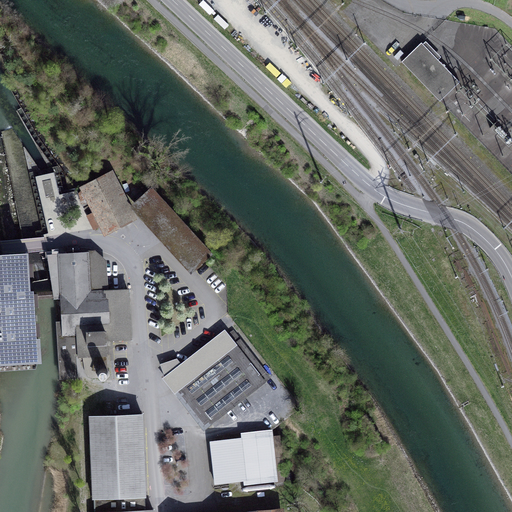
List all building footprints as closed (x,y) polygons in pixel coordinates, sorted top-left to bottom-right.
[(422,46),(421,44),(401,64),(440,103),(460,84),(438,61),(441,58),(426,43),(422,46)] [(109,232),(132,220),(109,175),(86,187),(80,193),(83,204),(92,199),(98,210),(88,216),(95,229),(105,224),(109,232)] [(51,179),(43,181),(46,197),(55,196),(51,179)] [(135,203),(195,270),(212,255),(152,188),(135,203)] [(100,258),(94,253),(48,256),(54,292),(55,297),(55,298),(62,298),(63,322),(58,322),(60,360),(61,378),(76,377),(74,353),(78,353),(79,357),(84,356),(87,374),(88,375),(91,377),(96,377),(101,381),(107,380),(110,376),(109,370),(106,366),(105,355),(107,355),(106,340),(131,339),(129,299),(128,290),(106,291),(105,262),(100,258)] [(32,293),(29,293),(29,287),(27,255),(26,255),(1,256),(2,261),(0,261),(0,363),(40,361),(38,340),(35,340),(32,299),(32,294),(32,293)] [(169,375),(165,379),(204,429),(269,378),(233,332),(228,336),(225,332),(182,366),(169,375)] [(177,359),(163,364),(169,375),(182,366),(177,359)] [(0,363),(0,371),(40,369),(40,361),(0,363)] [(145,503),(142,415),(91,417),(94,511),(152,511),(153,511),(146,511),(145,503)] [(361,424),(370,445),(381,441),(372,419),(361,424)] [(210,441),(210,444),(272,437),(271,430),(240,433),(241,438),(210,441)] [(276,475),(276,482),(285,481),(280,436),(272,437),(210,444),(214,482),(276,475)] [(246,486),(276,482),(276,475),(214,482),(215,484),(246,481),(246,486)]
